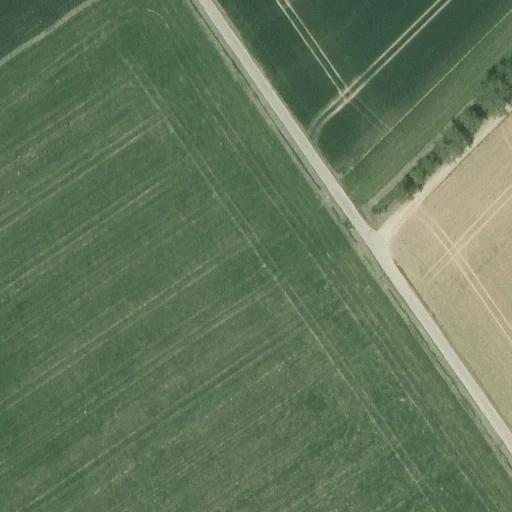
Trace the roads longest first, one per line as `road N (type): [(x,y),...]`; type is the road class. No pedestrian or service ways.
road 1 (track): [(202,0),(511,445)]
road 2 (track): [(375,249),(511,104)]
